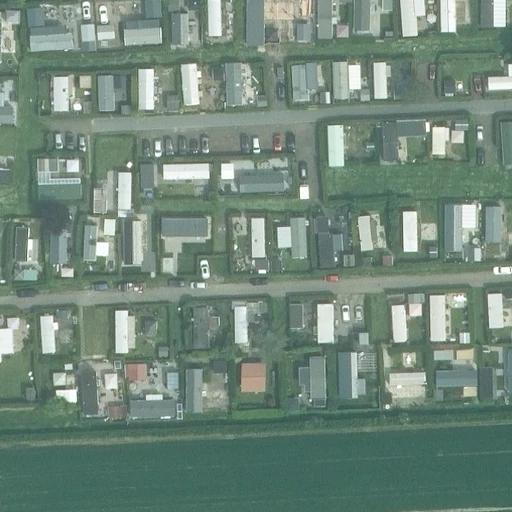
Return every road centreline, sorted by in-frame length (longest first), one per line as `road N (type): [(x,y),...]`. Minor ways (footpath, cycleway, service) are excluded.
road 1 (residential): [(10,301),(511,278)]
road 2 (residential): [(96,127),(511,106)]
